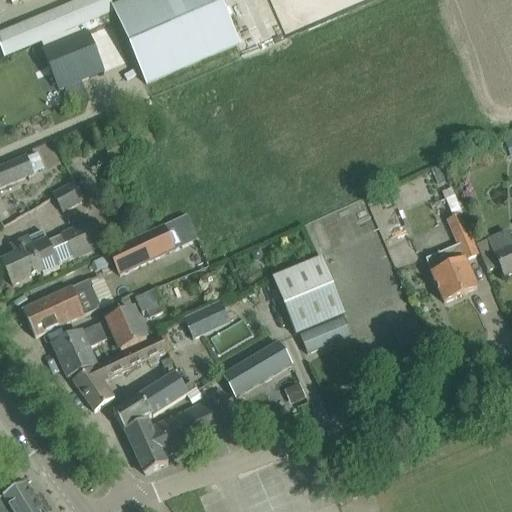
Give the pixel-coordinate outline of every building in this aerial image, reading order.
[(108,0),(86,0),(0,36),(0,43),(6,59),(114,14),(143,82),(235,44),(216,0),(132,0),(112,9),(108,0)] [(89,36),(44,55),(61,93),(105,74),(89,36)] [(33,90),(24,67),(0,76),(0,92),(3,101),(33,90)] [(110,162),(155,143),(148,129),(104,148),(110,162)] [(0,191),(32,179),(25,161),(0,170),(0,191)] [(73,184),(52,195),(63,215),(84,204),(73,184)] [(186,218),(163,228),(170,242),(192,232),(186,218)] [(477,290),(465,262),(478,257),(461,219),(447,225),(458,249),(426,264),(437,289),(436,290),(438,294),(439,293),(444,305),(477,290)] [(58,267),(106,246),(95,223),(48,244),(43,233),(28,240),(11,247),(16,258),(2,264),(13,287),(42,274),(43,277),(60,269),(58,267)] [(160,227),(106,254),(118,278),(172,251),(160,227)] [(511,275),(511,244),(508,235),(489,243),(504,279),(511,275)] [(273,281),(295,337),(346,316),(323,260),(273,281)] [(40,304),(22,313),(35,340),(38,339),(53,332),(84,317),(100,310),(90,288),(74,296),(71,290),(40,304)] [(157,309),(162,307),(155,293),(134,303),(141,317),(145,315),(149,322),(161,317),(157,309)] [(219,309),(182,325),(190,344),(191,345),(228,329),(219,309)] [(121,352),(146,341),(133,311),(52,347),(67,380),(100,366),(92,349),(115,338),(121,352)] [(345,319),(299,337),(307,356),(352,337),(345,319)] [(190,344),(182,325),(163,334),(172,352),(190,344)] [(159,338),(92,370),(73,383),(95,414),(116,399),(103,384),(167,355),(159,338)] [(235,400),(292,366),(279,345),(223,378),(235,400)] [(170,360),(161,365),(166,375),(175,371),(170,360)] [(148,423),(152,416),(153,419),(197,390),(193,384),(183,390),(174,377),(140,398),(113,415),(125,433),(148,423)] [(300,384),(285,390),(291,405),(306,399),(300,384)] [(198,393),(188,399),(193,408),(204,402),(198,393)] [(165,459),(220,434),(206,404),(151,430),(151,431),(164,459),(165,459)] [(164,459),(151,431),(151,430),(148,423),(125,433),(145,476),(168,466),(165,459),(164,459)] [(42,511),(25,485),(3,498),(3,499),(0,500),(0,511),(42,511)]
